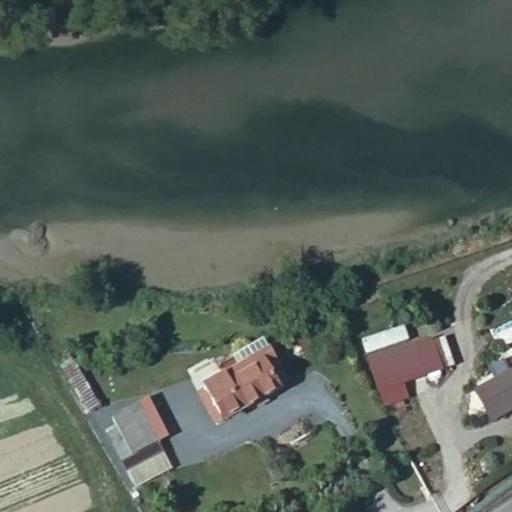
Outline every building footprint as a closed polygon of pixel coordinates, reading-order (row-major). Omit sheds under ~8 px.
[(405,326),(363,342),(369,357),(411,342),(405,326)] [(451,368),(440,337),(372,363),(383,393),(451,368)] [(277,365),(271,353),(205,389),(223,423),(279,393),(276,388),(281,385),(271,367),(277,365)] [(73,359),(58,365),(94,429),(105,423),(73,359)] [(492,425),(511,414),(511,375),(476,394),(492,425)] [(111,432),(109,435),(123,463),(159,446),(138,407),(105,423),(111,432)] [(164,457),(159,446),(123,463),(128,475),(164,457)]
